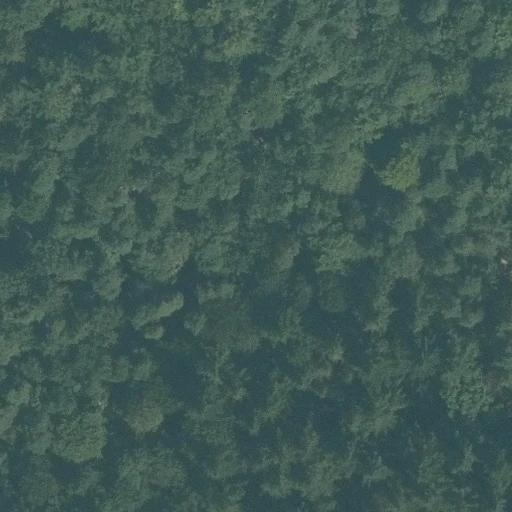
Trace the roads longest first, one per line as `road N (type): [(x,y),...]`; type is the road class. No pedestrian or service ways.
road 1 (track): [(473,0),(0,401)]
road 2 (track): [(340,113),(511,276)]
road 3 (track): [(212,0),(337,115)]
